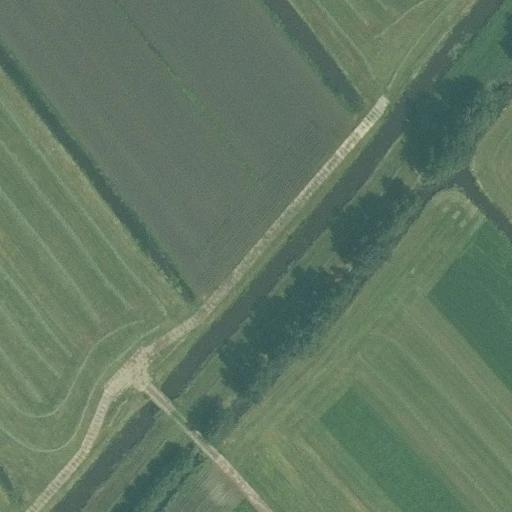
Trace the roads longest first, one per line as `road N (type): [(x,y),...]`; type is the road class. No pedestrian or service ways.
road 1 (track): [(385,99),(211,303),(109,391),(82,453),(30,511)]
road 2 (track): [(263,511),(131,370)]
